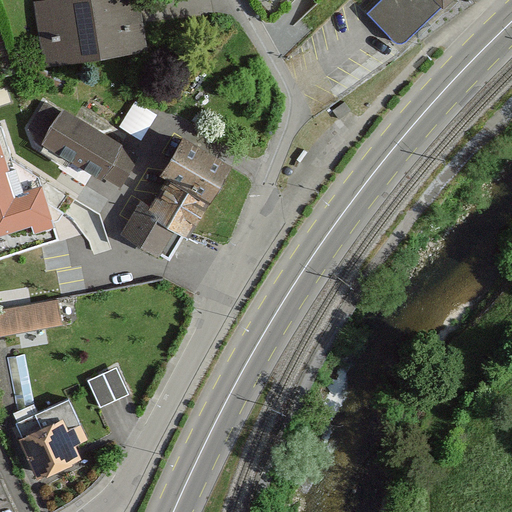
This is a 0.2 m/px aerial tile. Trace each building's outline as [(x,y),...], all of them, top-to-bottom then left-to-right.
[(64,0),(36,6),(49,72),(152,52),(141,0),(64,0)] [(386,0),(372,15),(408,52),(462,0),(386,0)] [(123,126),(147,136),(158,109),(134,99),(123,126)] [(141,155),(46,101),(30,129),(47,139),(41,150),(118,194),(141,155)] [(0,124),(0,250),(52,235),(36,182),(19,187),(0,124)] [(239,172),(188,143),(167,179),(176,184),(211,204),(219,208),(239,172)] [(176,184),(157,217),(183,232),(192,237),(211,204),(176,184)] [(157,217),(142,208),(126,236),(167,259),(183,232),(157,217)] [(58,300),(0,310),(0,335),(62,325),(58,300)] [(117,368),(89,381),(101,408),(130,395),(117,368)] [(68,420),(22,440),(41,484),(87,463),(68,420)]
